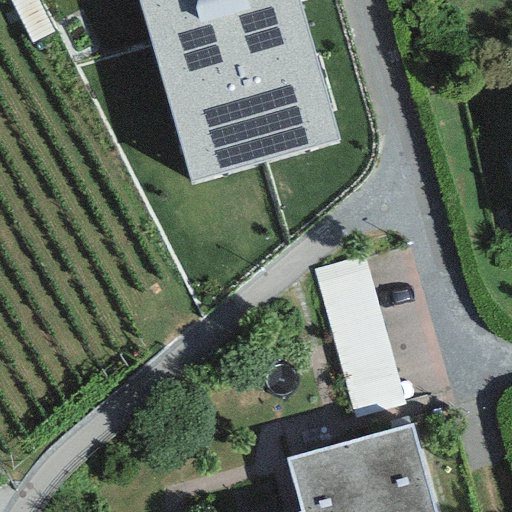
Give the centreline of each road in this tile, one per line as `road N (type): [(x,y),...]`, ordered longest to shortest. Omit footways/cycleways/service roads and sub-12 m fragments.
road 1 (residential): [(406,185),(53,470),(28,511)]
road 2 (residential): [(406,185),(468,368),(511,363)]
road 3 (residential): [(358,0),(406,185)]
